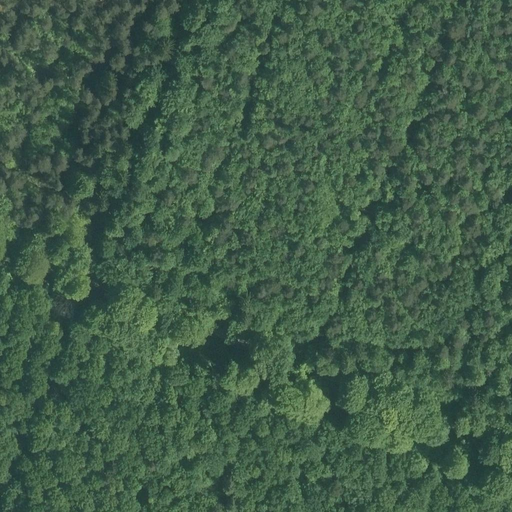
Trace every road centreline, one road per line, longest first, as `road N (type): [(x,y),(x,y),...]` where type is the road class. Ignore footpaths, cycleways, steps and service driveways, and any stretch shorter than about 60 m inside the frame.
road 1 (track): [(511,456),(91,295)]
road 2 (track): [(91,295),(208,0)]
road 3 (track): [(0,511),(91,295)]
